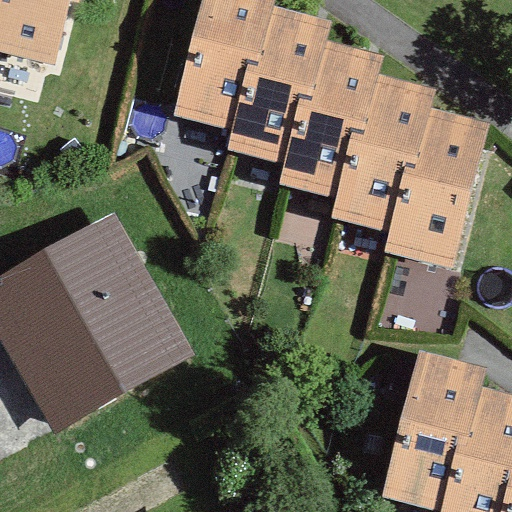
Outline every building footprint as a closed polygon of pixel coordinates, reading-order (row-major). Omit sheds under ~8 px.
[(0,75),(67,92),(90,0),(28,0),(24,18),(15,15),(2,65),(0,72),(0,75)] [(0,0),(0,64),(2,65),(15,15),(24,18),(28,0),(0,0)] [(219,0),(185,143),(246,158),(259,104),(271,107),(289,34),(294,13),(239,0),(219,0)] [(242,176),(298,189),(311,135),(326,138),(343,70),(348,48),(289,34),(271,107),(259,104),(246,158),(242,176)] [(293,211),(349,225),(364,166),(377,169),(393,101),(398,83),(343,70),(326,138),(311,135),(298,189),(293,211)] [(344,244),(400,258),(414,203),(427,207),(445,135),(450,115),(393,101),(377,169),(364,166),(349,225),(344,244)] [(465,296),(501,149),(445,135),(427,207),(414,203),(400,258),(395,279),(465,296)] [(110,217),(0,279),(0,337),(54,433),(189,356),(110,217)] [(388,511),(453,511),(460,485),(472,488),(490,414),(495,394),(422,376),(388,511)] [(511,511),(511,419),(490,414),(472,488),(460,485),(453,511),(511,511)]
